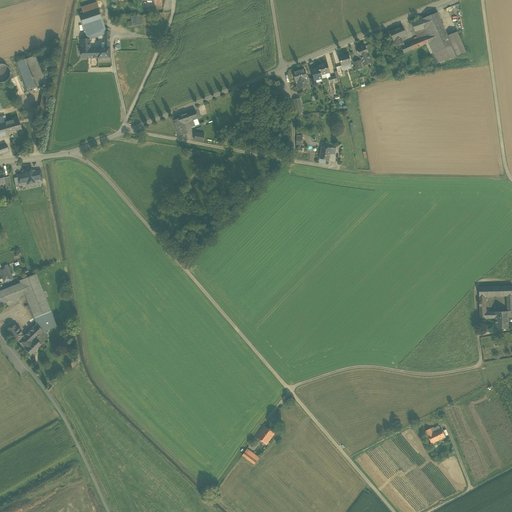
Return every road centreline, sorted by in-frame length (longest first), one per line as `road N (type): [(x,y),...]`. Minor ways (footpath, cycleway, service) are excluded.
road 1 (unclassified): [(69,153),(102,172),(289,389)]
road 2 (residential): [(338,168),(127,130)]
road 3 (unclassified): [(0,330),(62,414),(109,511)]
road 4 (unclassified): [(289,389),(343,368),(445,373),(479,366),(480,359)]
road 5 (unclassified): [(481,0),(511,180)]
road 6 (unclassified): [(449,0),(282,69)]
road 7 (unclassified): [(282,69),(127,130)]
road 8 (unclassified): [(289,389),(394,511)]
